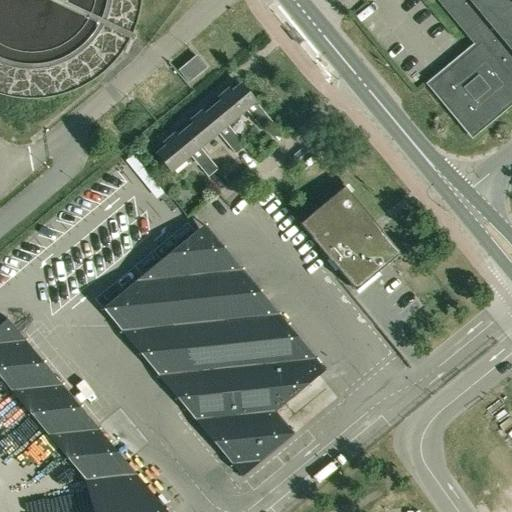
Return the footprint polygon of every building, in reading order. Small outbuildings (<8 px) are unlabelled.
[(511,0),(436,0),(475,46),(430,84),(472,134),(511,101),(511,0)] [(196,56),(179,70),(188,81),(205,67),(196,56)] [(223,101),(214,108),(226,124),(245,109),(263,131),(273,123),(242,85),(232,93),(229,90),(220,98),(223,101)] [(195,124),(186,131),(199,147),(217,132),(235,154),(245,146),(226,124),(214,108),(205,116),(202,112),(192,120),(195,124)] [(168,146),(158,154),(171,170),(190,154),(208,177),(217,169),(199,147),(186,131),(177,139),(174,135),(165,143),(168,146)] [(387,238),(375,223),(344,186),(299,224),(355,291),(400,253),(387,238)] [(116,451),(7,319),(0,324),(0,377),(84,478),(92,511),(167,511),(116,451)] [(288,326),(287,323),(185,408),(187,410),(188,409),(199,421),(197,423),(199,425),(200,424),(211,436),(209,438),(211,440),(213,438),(223,451),(221,452),(226,458),(228,457),(238,470),(237,471),(242,477),(294,434),(289,428),(288,429),(277,416),(278,415),(275,411),(325,370),(323,368),(322,369),(311,357),(313,355),(311,353),(309,354),(299,342),(301,340),(299,338),(297,340),(287,327),(288,326)]
